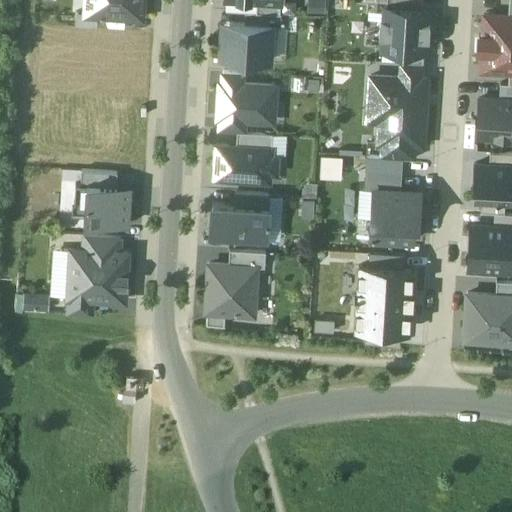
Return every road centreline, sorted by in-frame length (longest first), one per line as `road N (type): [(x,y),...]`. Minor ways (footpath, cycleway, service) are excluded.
road 1 (unclassified): [(183,0),(158,345),(183,404),(216,448)]
road 2 (residential): [(435,404),(458,0)]
road 3 (residential): [(216,448),(300,410),(435,404)]
road 4 (track): [(135,511),(144,379),(158,345)]
